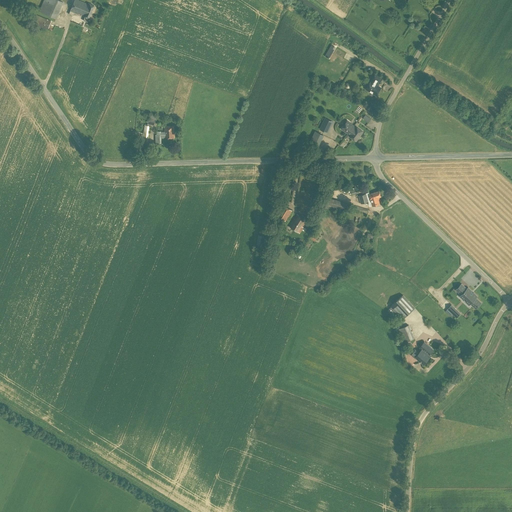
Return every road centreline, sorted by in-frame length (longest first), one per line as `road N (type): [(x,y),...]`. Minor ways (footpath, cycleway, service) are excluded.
road 1 (tertiary): [(0,23),(86,153),(101,163),(375,159)]
road 2 (unclassified): [(408,511),(418,425),(476,360),(509,301)]
road 3 (unclassified): [(509,301),(380,176),(375,159)]
road 4 (unclassified): [(375,159),(384,112),(449,0)]
road 5 (tertiary): [(375,159),(511,154)]
